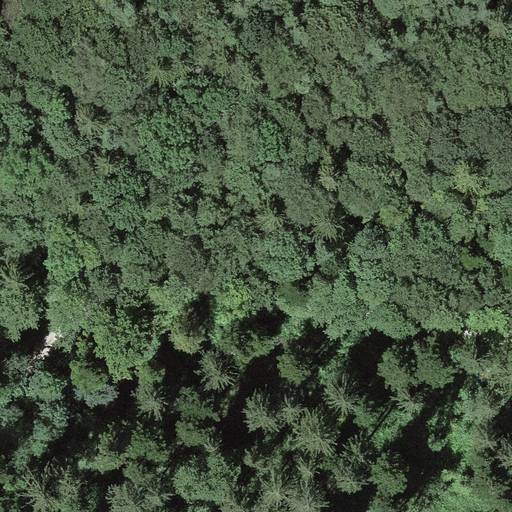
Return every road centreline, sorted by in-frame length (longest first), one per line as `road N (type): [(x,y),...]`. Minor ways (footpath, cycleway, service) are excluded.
road 1 (track): [(511,329),(209,281),(142,286),(78,311),(0,390)]
road 2 (track): [(0,181),(66,261),(142,286)]
